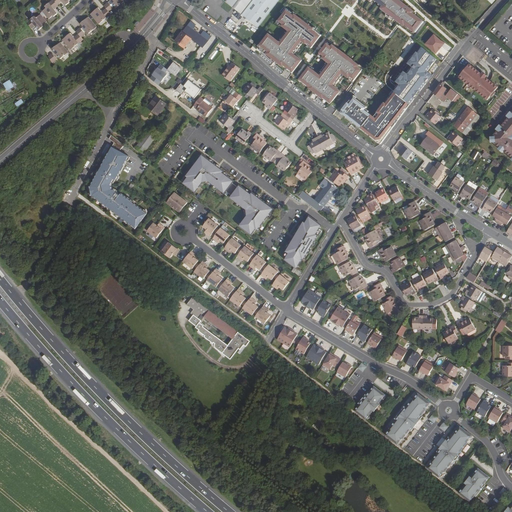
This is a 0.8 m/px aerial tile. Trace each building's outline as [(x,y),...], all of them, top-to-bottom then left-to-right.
[(55,1),(53,0),(52,0),(49,3),(50,5),(42,11),(49,19),(53,16),(54,17),(58,14),(54,9),(58,5),(55,1)] [(125,2),(123,0),(110,0),(111,1),(115,6),(117,8),(125,2)] [(227,0),(226,2),(242,15),(253,0),(227,0)] [(382,9),(400,24),(401,23),(404,25),(405,25),(416,33),(424,22),(413,13),(414,12),(399,0),(369,0),(371,1),(372,0),(377,0),(384,6),(382,9)] [(106,9),(109,12),(113,8),(113,7),(109,3),(108,2),(104,6),(105,7),(106,9)] [(109,12),(106,9),(102,12),(99,8),(90,14),(100,26),(112,16),(109,12)] [(283,66),(293,73),(302,61),(293,53),(295,50),(297,52),(302,45),(300,43),(302,41),(312,48),(322,35),(307,24),(306,26),(301,21),(302,20),(287,9),(277,22),(290,31),(288,34),(286,33),(281,40),(282,41),(280,44),(274,39),(274,38),(268,34),(258,46),(267,53),(267,54),(283,66)] [(36,15),(27,23),(31,29),(36,26),(39,30),(44,27),(43,26),(47,22),(41,14),(38,17),(36,15)] [(97,27),(88,17),(80,23),(85,29),(88,32),(89,33),(97,27)] [(182,32),(175,41),(184,48),(192,39),(203,48),(212,36),(205,31),(201,36),(193,29),(195,25),(191,21),(188,26),(188,25),(182,32)] [(78,34),(82,39),(86,35),(86,34),(83,31),(82,30),(77,33),(78,34)] [(82,39),(78,34),(74,38),(71,33),(63,40),(72,52),(76,48),(82,44),(85,42),(82,39)] [(435,35),(426,45),(433,51),(441,41),(435,35)] [(396,38),(384,54),(414,78),(427,61),(396,38)] [(441,41),(433,51),(434,52),(443,42),(441,41)] [(304,83),(304,84),(330,104),(340,91),(333,85),(335,82),(337,84),(342,77),(341,75),(342,73),(354,82),(363,70),(359,67),(359,66),(349,57),(348,58),(343,55),(344,53),(333,45),(333,46),(328,43),(319,55),(330,64),(329,66),(327,65),(321,72),(323,73),(321,76),(309,67),(300,80),(304,83)] [(70,54),(62,44),(54,50),(62,60),(70,54)] [(210,58),(214,60),(219,51),(215,49),(210,58)] [(49,58),(53,64),(57,62),(53,55),(49,58)] [(174,62),(168,70),(176,76),(182,68),(174,62)] [(239,68),(233,63),(231,66),(230,66),(222,75),(230,81),(239,68)] [(168,70),(161,64),(152,75),(161,82),(167,75),(165,73),(168,70)] [(469,64),(459,77),(484,98),(495,85),(469,64)] [(185,91),(194,99),(201,90),(189,80),(184,86),(187,89),(185,91)] [(10,81),(3,85),(7,92),(14,88),(10,81)] [(260,87),(258,90),(249,83),(243,91),(250,96),(252,98),(256,93),(259,95),(263,89),(260,87)] [(441,84),(433,94),(443,102),(447,97),(446,96),(450,91),(441,84)] [(232,89),(229,93),(228,95),(223,100),(234,108),(242,96),(232,89)] [(450,91),(446,96),(447,97),(453,101),(458,94),(452,89),(450,91)] [(270,93),(268,92),(261,101),(263,102),(270,93)] [(273,106),(278,99),(270,93),(263,102),(268,106),(267,107),(270,110),(273,106)] [(406,107),(409,103),(395,93),(393,97),(391,95),(378,112),(380,114),(376,119),(365,110),(367,107),(355,98),(352,101),(350,100),(340,112),(353,123),(354,121),(357,124),(356,126),(366,133),(367,132),(371,135),(370,136),(380,144),(381,144),(396,123),(394,122),(397,119),(399,120),(407,108),(406,107)] [(158,115),(166,104),(156,96),(148,107),(158,115)] [(194,106),(197,109),(203,101),(204,100),(200,97),(194,106)] [(197,109),(196,110),(206,117),(213,108),(209,106),(203,101),(197,109)] [(219,108),(224,111),(228,106),(223,102),(219,108)] [(293,121),(295,118),(294,117),(297,113),(299,110),(289,102),(284,109),(285,110),(283,113),(293,121)] [(480,117),(468,107),(454,126),(466,135),(480,117)] [(433,109),(432,110),(441,117),(442,116),(433,109)] [(428,113),(425,116),(435,124),(441,117),(432,110),(430,112),(429,114),(428,113)] [(511,112),(511,113),(508,117),(501,126),(498,130),(493,137),(493,142),(511,157),(511,112)] [(293,121),(283,113),(281,116),(280,115),(274,122),(277,124),(283,129),(284,130),(286,127),(290,123),(291,123),(293,121)] [(235,121),(233,119),(226,114),(220,122),(229,128),(226,131),(230,134),(234,128),(231,126),(235,121)] [(157,135),(149,129),(135,147),(143,153),(157,135)] [(249,131),(247,133),(242,129),(235,138),(244,144),(252,134),(249,131)] [(426,135),(428,137),(421,145),(427,149),(434,155),(443,142),(429,131),(426,135)] [(262,140),(263,138),(257,133),(252,140),(254,142),(251,146),(259,153),(267,143),(264,141),(262,140)] [(449,136),(447,139),(451,143),(457,147),(463,140),(454,133),(451,135),(450,137),(449,136)] [(315,153),(334,143),(328,134),(323,137),(322,135),(315,139),(316,141),(310,144),(308,145),(311,151),(313,154),(315,153)] [(114,144),(110,151),(111,152),(113,148),(120,152),(124,144),(113,136),(110,141),(114,144)] [(403,145),(398,153),(406,159),(412,152),(403,145)] [(273,149),(270,146),(263,155),(271,161),(274,157),(277,159),(281,153),(278,151),(278,152),(273,149)] [(100,172),(99,172),(91,187),(92,196),(107,207),(108,207),(111,209),(111,210),(132,226),(133,225),(137,228),(148,214),(121,194),(121,195),(114,190),(112,191),(111,184),(112,184),(114,180),(116,181),(129,157),(120,152),(113,148),(111,152),(110,151),(101,168),(102,169),(100,172)] [(464,155),(458,150),(454,157),(459,161),(464,155)] [(472,157),(477,160),(481,154),(476,151),(472,157)] [(284,156),(281,153),(277,159),(280,162),(276,166),(284,172),(292,162),(289,160),(284,157),(284,156)] [(203,182),(209,181),(225,194),(226,192),(233,184),(234,182),(223,173),(224,171),(202,155),(186,176),(188,178),(184,183),(195,192),(203,182)] [(362,167),(356,156),(344,163),(351,175),(358,171),(357,170),(359,169),(362,167)] [(309,167),(310,165),(303,161),(298,168),(300,170),(297,174),(306,180),(313,170),(310,168),(309,167)] [(443,173),(434,166),(431,170),(432,170),(429,175),(437,181),(443,173)] [(339,186),(342,183),(343,181),(344,182),(349,176),(347,175),(343,172),(343,171),(344,170),(341,168),(340,170),(341,171),(340,173),(336,170),(329,179),(339,186)] [(455,190),(454,192),(458,194),(465,183),(456,177),(450,187),(455,190)] [(327,203),(338,189),(329,182),(315,200),(324,207),(327,203)] [(233,184),(226,192),(232,196),(238,188),(233,184)] [(476,190),(467,185),(460,196),(463,198),(464,196),(470,200),(476,190)] [(230,198),(247,210),(247,216),(240,226),(251,235),(256,230),(257,231),(274,210),(252,193),(251,195),(240,186),(238,188),(232,196),(230,198)] [(397,186),(389,191),(394,201),(402,196),(397,186)] [(384,188),(375,193),(381,203),(389,198),(384,188)] [(477,204),(476,206),(480,208),(489,193),(480,188),(472,201),(477,204)] [(301,190),(298,194),(306,200),(309,197),(301,190)] [(174,208),(181,198),(175,193),(167,203),(170,205),(174,208)] [(373,194),(364,199),(370,209),(371,212),(380,207),(378,204),(373,194)] [(306,200),(305,201),(311,205),(315,200),(309,196),(309,197),(306,200)] [(188,203),(181,198),(174,208),(180,213),(188,203)] [(489,198),(482,210),(485,212),(486,210),(492,213),(498,204),(489,198)] [(320,212),(324,207),(315,200),(311,205),(320,212)] [(417,208),(419,208),(415,201),(407,205),(409,208),(404,210),(409,220),(420,214),(418,210),(417,208)] [(365,205),(356,210),(361,220),(370,215),(365,205)] [(500,221),(506,210),(502,207),(501,210),(498,208),(492,216),(497,219),(495,222),(498,223),(500,221)] [(511,212),(506,210),(500,221),(498,223),(501,225),(503,222),(507,225),(511,216),(509,215),(511,212)] [(432,219),(434,219),(430,212),(422,216),(424,219),(419,221),(424,231),(435,225),(433,221),(432,219)] [(356,215),(347,220),(352,230),(360,225),(361,225),(356,215)] [(290,255),(286,261),(298,269),(304,260),(304,261),(320,236),(318,235),(323,227),(311,218),(307,224),(305,223),(287,253),(290,255)] [(206,233),(211,236),(214,231),(218,226),(209,219),(203,227),(207,229),(208,230),(206,233)] [(390,219),(378,225),(380,227),(391,221),(390,219)] [(435,228),(439,236),(450,230),(446,222),(435,228)] [(158,226),(154,223),(148,231),(152,235),(157,238),(165,228),(161,225),(159,227),(158,226)] [(217,233),(213,239),(217,242),(219,239),(221,240),(224,243),(230,235),(221,228),(220,230),(217,233)] [(376,242),(381,239),(375,230),(369,233),(365,235),(365,236),(367,239),(368,241),(366,242),(370,249),(378,244),(376,242)] [(439,236),(442,240),(444,239),(446,242),(454,237),(450,230),(439,236)] [(232,238),(224,249),(229,252),(230,249),(232,250),(235,253),(241,245),(232,238)] [(461,257),(464,255),(456,240),(445,246),(452,258),(454,257),(458,263),(463,260),(461,257)] [(174,253),(176,255),(180,251),(177,249),(169,243),(162,252),(170,258),(173,254),(174,253)] [(245,246),(237,257),(242,260),(243,258),(244,259),(248,261),(254,253),(245,246)] [(346,253),(347,252),(343,246),(336,250),(337,253),(333,255),(338,264),(349,259),(347,255),(346,253)] [(392,247),(387,249),(386,246),(378,251),(382,257),(383,257),(384,259),(386,262),(397,256),(392,247)] [(493,251),(485,247),(479,258),(486,262),(493,251)] [(505,251),(498,247),(491,258),(494,260),(493,262),(497,265),(505,251)] [(511,256),(511,255),(505,251),(497,265),(501,267),(503,265),(506,267),(508,263),(511,256)] [(196,255),(192,252),(184,262),(193,269),(199,261),(195,258),(194,257),(196,255)] [(257,255),(250,265),(254,269),(256,266),(257,267),(261,270),(267,262),(257,255)] [(402,268),(405,267),(400,257),(390,263),(393,268),(391,269),(393,273),(402,268)] [(353,266),(352,264),(350,261),(339,267),(345,277),(349,274),(351,277),(358,272),(355,266),(353,266)] [(207,265),(203,262),(195,272),(205,279),(210,271),(205,267),(207,265)] [(435,268),(441,279),(445,277),(444,275),(449,272),(444,263),(435,268)] [(269,265),(261,275),(266,278),(268,275),(269,276),(273,279),(278,272),(269,265)] [(434,281),(435,282),(439,281),(432,269),(423,274),(429,284),(434,281)] [(220,273),(216,270),(208,280),(217,287),(223,279),(219,276),(218,275),(220,273)] [(280,275),(272,285),(277,288),(279,285),(280,286),(284,289),(290,282),(280,275)] [(363,280),(362,278),(360,275),(349,281),(354,290),(359,288),(360,290),(368,286),(364,279),(363,280)] [(421,275),(412,280),(418,292),(422,290),(421,288),(426,285),(421,275)] [(232,283),(227,279),(220,290),(229,297),(235,289),(231,286),(230,285),(232,283)] [(412,293),(413,295),(416,293),(410,282),(401,286),(406,296),(412,293)] [(383,290),(384,290),(380,283),(373,287),(374,290),(369,292),(375,302),(386,296),(384,292),(383,290)] [(465,293),(476,300),(477,299),(480,301),(485,293),(482,291),(472,285),(469,291),(467,290),(465,293)] [(243,292),(239,289),(231,299),(241,306),(246,299),(243,296),(241,295),(243,292)] [(303,305),(307,307),(314,296),(307,292),(306,294),(304,298),(301,302),(304,304),(303,305)] [(397,302),(393,295),(385,299),(387,302),(382,304),(389,318),(400,312),(398,308),(396,305),(395,303),(397,302)] [(193,296),(187,303),(194,308),(204,316),(209,309),(193,296)] [(311,308),(314,310),(317,305),(319,301),(320,300),(314,296),(307,307),(310,309),(311,308)] [(470,311),(475,303),(464,296),(461,299),(463,300),(460,306),(470,311)] [(256,301),(251,298),(244,308),(253,315),(259,307),(255,304),(254,303),(256,301)] [(319,307),(317,311),(320,313),(322,314),(321,316),(324,318),(327,313),(329,310),(332,305),(324,300),(322,303),(319,307)] [(268,310),(264,306),(256,317),(265,324),(271,316),(268,313),(266,312),(268,310)] [(200,318),(200,320),(204,316),(194,308),(191,312),(194,313),(200,318)] [(209,309),(204,316),(232,338),(238,330),(209,309)] [(333,323),(336,325),(343,314),(336,310),(335,312),(333,316),(330,320),(333,322),(333,323)] [(250,340),(238,330),(232,338),(228,344),(203,325),(204,325),(201,322),(200,320),(200,318),(194,313),(190,319),(196,325),(199,328),(199,329),(205,334),(205,335),(212,340),(212,339),(214,341),(214,342),(214,343),(214,344),(215,345),(222,351),(226,347),(228,349),(224,353),(230,357),(238,347),(240,348),(244,343),(246,345),(250,340)] [(340,326),(343,327),(346,323),(348,319),(349,317),(343,314),(336,325),(339,327),(340,326)] [(423,329),(423,316),(419,316),(419,318),(413,318),(413,329),(423,329)] [(433,319),(433,318),(427,318),(427,316),(423,316),(423,329),(433,329),(437,329),(437,319),(433,319)] [(466,334),(476,329),(470,318),(466,320),(464,321),(464,320),(457,324),(461,331),(464,330),(466,334)] [(349,325),(346,329),(349,331),(351,332),(350,333),(354,336),(360,324),(352,319),(351,321),(349,325)] [(507,322),(502,319),(496,330),(500,333),(507,322)] [(364,325),(358,336),(361,338),(362,339),(361,340),(365,342),(367,339),(368,337),(373,330),(364,325)] [(456,334),(459,332),(454,325),(448,329),(448,330),(446,331),(443,333),(449,344),(458,338),(456,334)] [(288,329),(285,327),(279,337),(285,341),(292,330),(289,328),(288,329)] [(295,332),(292,330),(285,341),(292,345),(293,342),(295,338),(298,335),(295,333),(295,332)] [(369,341),(368,343),(371,345),(373,346),(372,347),(376,349),(383,338),(374,333),(371,338),(369,341)] [(308,348),(311,343),(308,341),(306,340),(307,339),(304,337),(301,341),(299,345),(296,349),(304,354),(306,351),(308,348)] [(317,346),(314,345),(308,355),(314,358),(321,347),(318,345),(317,346)] [(394,354),(392,357),(396,359),(397,358),(399,359),(402,361),(404,356),(407,353),(408,350),(400,345),(397,350),(394,354)] [(511,346),(507,346),(503,346),(503,356),(508,357),(508,360),(511,359),(511,346)] [(324,349),(321,347),(314,358),(321,362),(322,360),(324,357),(327,352),(324,350),(324,349)] [(408,361),(406,364),(410,366),(411,364),(412,366),(415,367),(418,363),(420,359),(422,357),(414,352),(410,357),(408,361)] [(334,355),(330,353),(327,359),(323,365),(330,370),(333,365),(336,367),(340,360),(337,358),(338,357),(335,355),(334,357),(333,356),(334,355)] [(433,368),(435,365),(426,360),(420,370),(419,371),(423,373),(424,372),(425,373),(428,375),(433,368)] [(346,364),(343,362),(337,372),(346,377),(352,366),(349,364),(348,365),(346,364)] [(456,372),(458,369),(449,362),(444,370),(448,373),(451,375),(455,377),(457,374),(455,373),(456,372)] [(511,362),(504,363),(504,364),(508,364),(508,366),(503,366),(503,376),(511,376),(511,362)] [(366,367),(362,363),(358,368),(363,372),(366,367)] [(450,383),(452,380),(445,376),(443,379),(439,376),(434,384),(447,391),(449,388),(448,387),(448,386),(449,387),(451,384),(450,383)] [(360,404),(355,410),(366,419),(373,410),(374,411),(380,405),(378,404),(385,395),(374,386),(367,395),(366,394),(359,403),(360,404)] [(390,429),(386,435),(392,440),(398,444),(402,438),(403,439),(412,427),(414,428),(421,419),(419,418),(426,410),(425,409),(430,403),(424,398),(418,393),(413,400),(413,399),(406,408),(404,407),(398,415),(399,416),(390,428),(390,429)] [(480,401),(481,399),(478,398),(476,396),(477,395),(473,393),(472,394),(466,404),(475,409),(478,404),(480,401)] [(485,417),(491,406),(488,404),(487,403),(488,402),(484,400),(477,412),(485,417)] [(312,405),(303,418),(307,421),(316,409),(312,405)] [(497,423),(503,413),(500,411),(498,410),(499,409),(495,407),(489,418),(497,423)] [(433,414),(429,419),(434,423),(438,418),(433,414)] [(509,417),(506,415),(502,422),(505,423),(503,428),(510,432),(511,429),(511,416),(510,415),(509,417)] [(313,428),(320,431),(325,422),(318,418),(313,428)] [(444,423),(440,427),(445,431),(449,426),(444,423)] [(432,462),(427,468),(434,473),(440,477),(444,471),(445,472),(454,460),(456,461),(463,453),(461,451),(468,443),(467,442),(472,436),(466,431),(460,426),(455,433),(455,432),(448,441),(446,440),(440,448),(441,450),(432,461),(432,462)] [(466,484),(459,493),(470,502),(475,495),(476,496),(483,487),(482,486),(489,477),(478,468),(471,477),(470,476),(465,483),(466,484)] [(505,497),(508,492),(503,488),(500,493),(505,497)]
